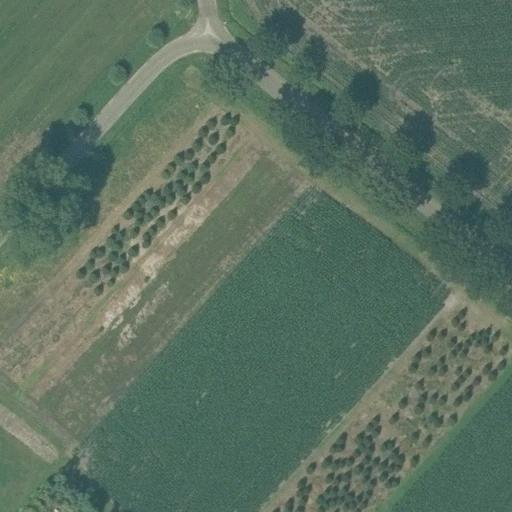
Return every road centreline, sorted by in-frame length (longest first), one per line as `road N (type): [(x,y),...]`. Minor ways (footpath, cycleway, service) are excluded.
road 1 (unclassified): [(511,284),(201,32)]
road 2 (unclassified): [(0,250),(201,32)]
